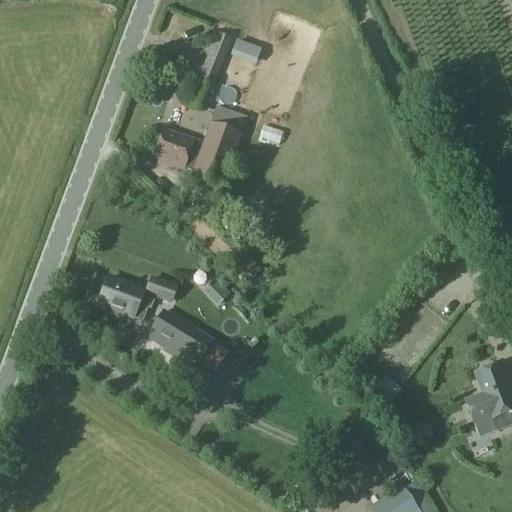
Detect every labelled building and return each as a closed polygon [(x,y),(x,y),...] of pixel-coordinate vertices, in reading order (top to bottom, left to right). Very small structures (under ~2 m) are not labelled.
[(202,112),(231,42),(211,33),(182,104),(202,112)] [(247,67),(253,49),(233,41),(226,59),(247,67)] [(166,105),(161,118),(190,128),(195,116),(166,105)] [(246,119),(215,108),(210,124),(240,136),(246,119)] [(241,136),(240,136),(210,124),(209,124),(198,154),(192,172),(189,180),(202,184),(198,196),(217,203),(241,136)] [(153,160),(183,171),(184,169),(192,172),(198,154),(190,152),(193,144),(163,133),(153,160)] [(246,288),(261,272),(203,215),(187,228),(246,288)] [(98,306),(132,319),(142,323),(152,297),(171,304),(172,302),(177,304),(180,294),(176,292),(176,290),(150,280),(145,294),(108,280),(98,306)] [(195,370),(212,344),(162,313),(145,339),(195,370)] [(497,435),(511,429),(511,400),(499,367),(494,369),(490,367),(481,370),(480,374),(475,377),(482,396),(465,403),(474,426),(491,419),(497,435)] [(377,382),(362,403),(373,411),(388,390),(377,382)] [(375,467),(387,484),(402,474),(390,457),(375,467)] [(308,476),(330,504),(347,491),(326,463),(308,476)] [(368,511),(418,511),(402,487),(367,510),(368,511)] [(511,490),(498,495),(501,509),(511,505),(511,490)]
